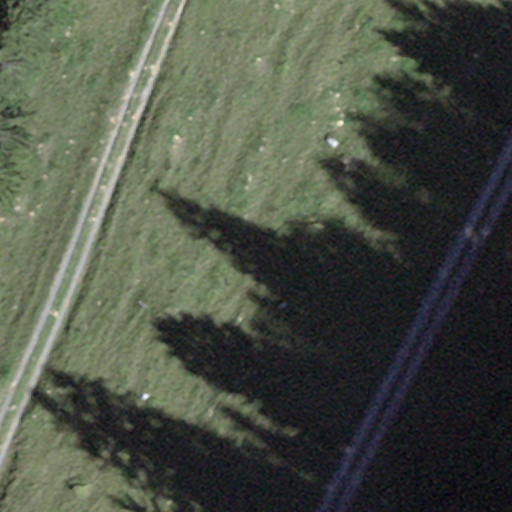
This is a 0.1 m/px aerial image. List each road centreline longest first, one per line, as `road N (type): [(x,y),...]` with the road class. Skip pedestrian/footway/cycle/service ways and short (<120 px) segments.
road 1 (track): [(148,0),(0,387)]
road 2 (track): [(320,511),(511,183)]
